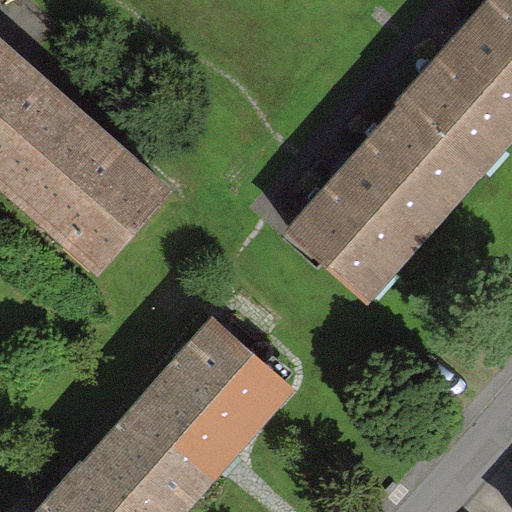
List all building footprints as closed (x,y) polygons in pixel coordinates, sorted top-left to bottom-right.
[(491,156),(511,133),(511,0),(484,0),(410,85),(491,156)] [(0,50),(0,178),(99,265),(163,193),(0,50)] [(378,284),(491,156),(410,85),(296,212),(378,284)] [(173,510),(297,369),(222,303),(98,444),(173,510)] [(171,511),(173,510),(98,444),(38,511),(171,511)]
